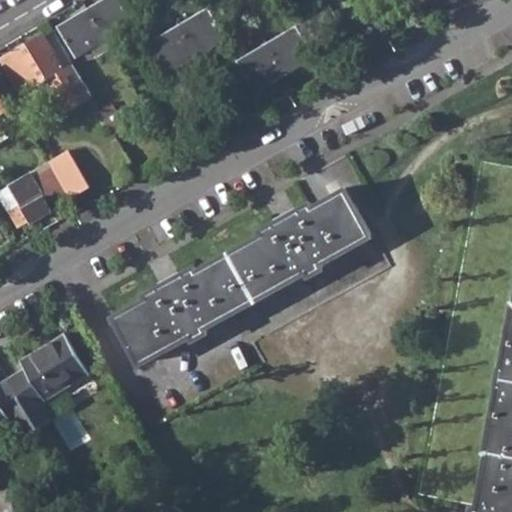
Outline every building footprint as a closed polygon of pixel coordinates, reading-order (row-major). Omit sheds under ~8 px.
[(106,0),(89,10),(107,40),(136,22),(123,0),(106,0)] [(62,27),(79,56),(107,40),(89,10),(62,27)] [(179,27),(196,56),(226,39),(209,10),(179,27)] [(150,44),(168,74),(196,56),(179,27),(150,44)] [(268,44),(285,73),(314,57),(298,27),(268,44)] [(47,81),(66,113),(95,96),(75,63),(66,69),(46,35),(3,60),(23,94),(47,81)] [(239,60),(256,89),(285,73),(268,44),(239,60)] [(55,169),(73,199),(93,188),(70,152),(52,163),(55,169)] [(511,511),(511,164),(482,160),(427,496),(481,505),(479,511),(511,511)] [(73,199),(55,169),(38,179),(34,173),(12,185),(34,222),(73,199)] [(116,314),(142,362),(193,334),(195,338),(209,329),(209,325),(309,270),(311,273),(325,265),(323,261),(373,234),(347,186),(314,204),(312,201),(262,227),(265,231),(198,268),(196,264),(145,291),(147,296),(116,314)] [(10,378),(40,426),(53,418),(43,400),(91,370),(68,332),(23,359),(28,367),(10,378)] [(0,426),(17,416),(28,433),(40,426),(10,378),(0,384),(0,426)] [(0,482),(0,511),(1,511),(16,505),(3,481),(0,482)]
